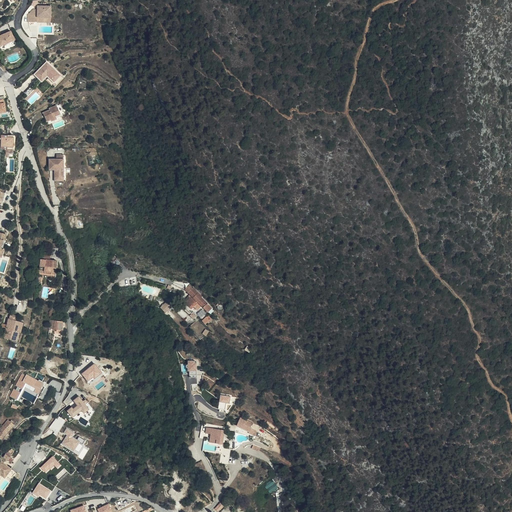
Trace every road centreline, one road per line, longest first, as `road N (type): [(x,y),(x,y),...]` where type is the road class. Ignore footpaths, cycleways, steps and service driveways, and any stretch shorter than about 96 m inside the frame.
road 1 (residential): [(24,0),(17,29),(35,58),(9,90),(74,282),(69,379),(0,509)]
road 2 (track): [(396,0),(375,7),(346,114),(408,216),(419,250),(467,306),(479,338),(476,355),(507,396),(511,419)]
road 3 (unclassified): [(48,511),(87,496),(121,495),(170,511)]
road 4 (track): [(16,295),(20,173)]
